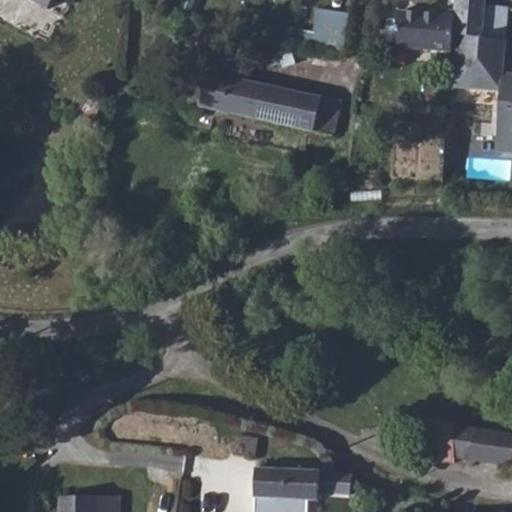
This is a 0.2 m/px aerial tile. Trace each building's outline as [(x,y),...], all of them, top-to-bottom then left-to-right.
[(32,0),(51,10),(56,0),(67,0),(72,3),(73,0),(32,0)] [(488,0),(458,0),(457,13),(455,35),(460,36),(485,38),(489,6),(488,0)] [(489,6),(485,38),(460,36),(456,88),(502,92),(499,125),(483,124),(482,136),(498,137),(497,152),(511,153),(511,75),(505,75),(511,8),(489,6)] [(319,8),(317,31),(311,30),(310,46),(348,49),(352,11),(319,8)] [(398,48),(454,53),(455,35),(457,13),(443,12),(442,16),(401,13),(398,48)] [(336,137),(344,103),(210,73),(203,108),(336,137)] [(511,465),(511,433),(433,420),(432,460),(456,463),(455,457),(511,465)] [(257,458),(260,440),(240,436),(237,454),(257,458)] [(351,496),(355,475),(323,471),(288,469),(287,474),(281,474),(281,469),(258,468),(257,499),(279,500),(279,495),(286,496),(286,500),(320,501),(321,493),(351,496)] [(119,511),(119,497),(62,497),(61,511),(119,511)]
